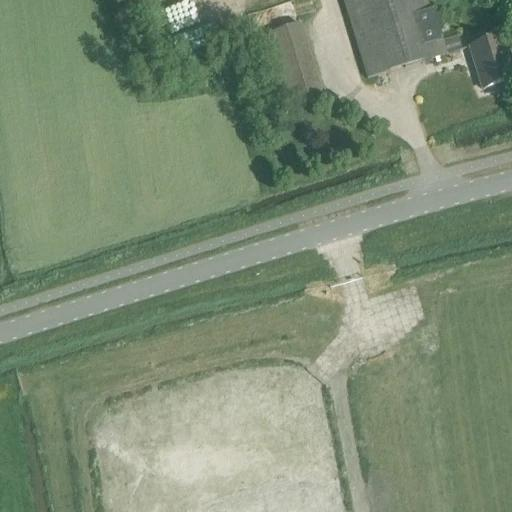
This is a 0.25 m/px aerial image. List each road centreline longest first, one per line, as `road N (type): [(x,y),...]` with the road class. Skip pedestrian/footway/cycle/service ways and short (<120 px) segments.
road 1 (tertiary): [(0,333),(511,180)]
road 2 (track): [(324,0),(349,92),(404,119),(439,199)]
